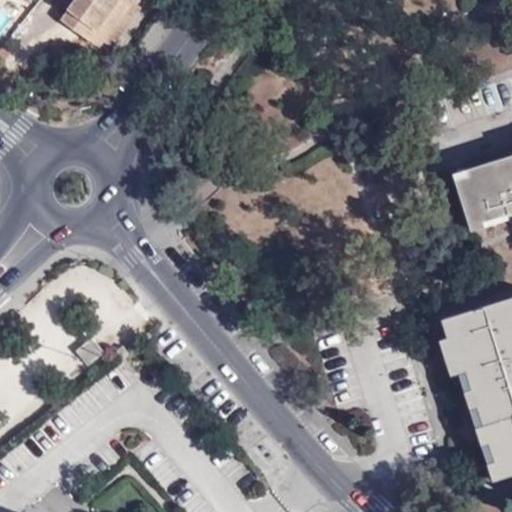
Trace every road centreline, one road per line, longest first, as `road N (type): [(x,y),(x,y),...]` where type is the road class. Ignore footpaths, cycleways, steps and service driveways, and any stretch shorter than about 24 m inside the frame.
road 1 (tertiary): [(106,214),(338,459)]
road 2 (residential): [(0,511),(134,406),(156,413),(236,511)]
road 3 (secondary): [(101,158),(217,0)]
